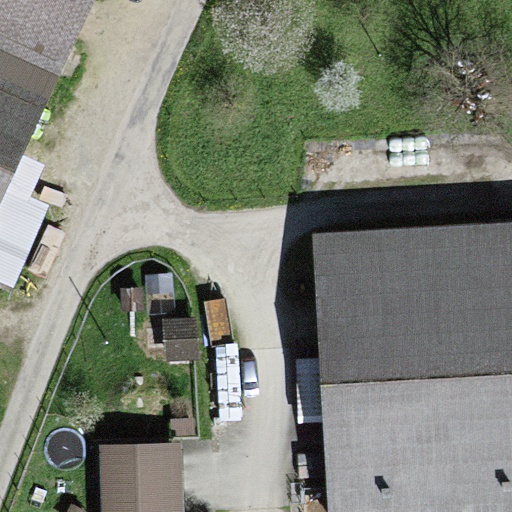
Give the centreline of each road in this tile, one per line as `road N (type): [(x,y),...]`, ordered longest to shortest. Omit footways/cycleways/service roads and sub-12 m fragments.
road 1 (track): [(511,194),(298,216),(217,251),(109,213),(0,499)]
road 2 (residential): [(204,0),(109,213)]
